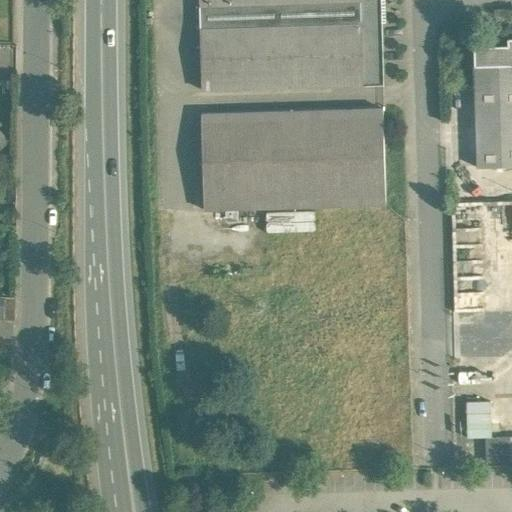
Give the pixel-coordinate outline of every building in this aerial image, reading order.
[(360,0),(199,0),(202,89),(363,84),(360,0)] [(380,0),(360,0),(363,84),(383,84),(380,0)] [(508,45),(474,46),(475,66),(511,65),(511,38),(508,39),(508,45)] [(511,65),(475,66),(478,168),(511,166),(511,65)] [(383,108),(202,113),(205,209),(386,204),(383,108)] [(15,298),(3,297),(2,319),(14,320),(15,298)] [(467,400),(468,435),(492,434),(491,399),(467,400)] [(487,462),(511,460),(511,433),(485,435),(487,462)]
